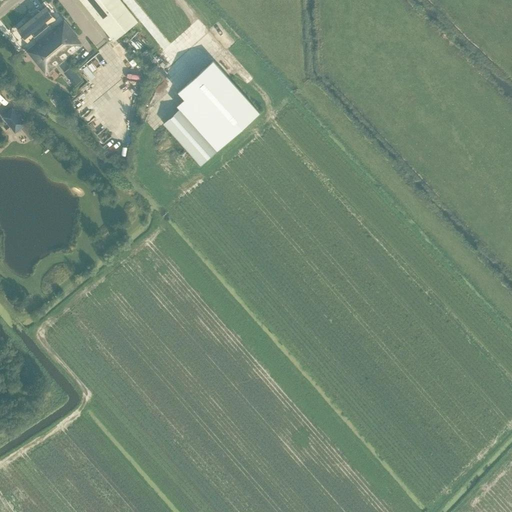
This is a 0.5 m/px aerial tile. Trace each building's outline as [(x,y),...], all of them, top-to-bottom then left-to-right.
[(79,0),(113,41),(138,22),(120,0),(79,0)] [(21,29),(19,31),(29,43),(58,21),(48,8),(21,29)] [(35,45),(27,52),(47,75),(55,69),(66,59),(83,46),(77,39),(78,36),(65,20),(35,45)] [(213,61),(177,92),(225,144),(260,114),(213,61)] [(12,109),(2,117),(15,132),(25,124),(12,109)] [(201,166),(218,151),(180,109),(163,123),(201,166)]
